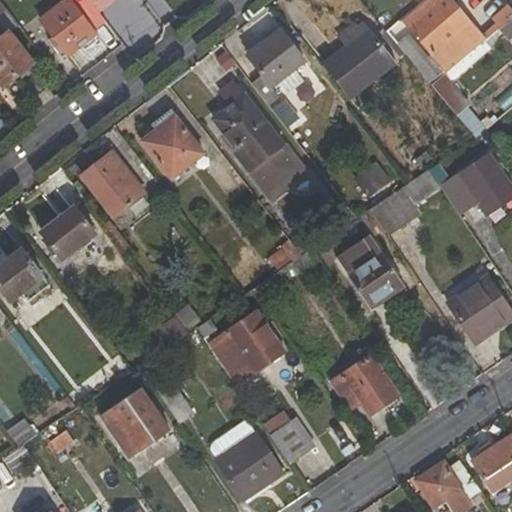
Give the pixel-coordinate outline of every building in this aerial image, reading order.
[(96,34),(93,30),(103,21),(86,0),(71,0),(69,2),(67,0),(63,0),(39,20),(51,37),(58,44),(67,56),(79,46),(92,37),(96,34)] [(448,0),(443,0),(410,28),(447,73),(483,42),(448,0)] [(352,25),(336,38),(344,49),(367,31),(361,24),(356,29),(352,25)] [(398,24),(386,35),(429,87),(441,78),(398,24)] [(247,57),(261,76),(249,85),(267,108),(278,98),(272,89),(277,84),(295,71),(304,64),(279,31),(247,57)] [(344,49),(320,67),(346,102),(394,66),(367,31),(344,49)] [(0,86),(1,88),(30,65),(7,35),(0,39),(0,86)] [(46,41),(52,49),(58,44),(51,37),(46,41)] [(83,52),(96,41),(92,37),(79,46),(83,52)] [(285,96),(303,82),(295,71),(277,84),(285,96)] [(429,87),(473,140),(479,136),(485,131),(441,78),(429,87)] [(271,202),(304,174),(231,82),(219,92),(229,107),(212,121),(223,135),(220,138),(271,202)] [(168,109),(151,121),(157,130),(159,133),(176,121),(168,109)] [(176,121),(159,133),(157,130),(140,142),(170,182),(203,155),(176,121)] [(80,178),(112,220),(143,195),(111,154),(80,178)] [(511,193),(488,158),(439,190),(457,215),(476,203),(485,216),(511,197),(511,193)] [(375,219),(383,230),(387,236),(418,215),(412,206),(438,188),(427,171),(408,184),(370,210),(375,219)] [(62,259),(92,235),(72,209),(43,233),(62,259)] [(370,210),(359,217),(366,227),(375,219),(370,210)] [(366,227),(373,238),(383,230),(375,219),(366,227)] [(311,246),(305,236),(290,245),(297,256),(311,246)] [(374,310),(372,308),(403,287),(369,238),(336,260),(372,312),(374,310)] [(295,276),(299,281),(322,266),(311,249),(299,257),(291,263),(273,275),(253,289),(260,300),(295,276)] [(281,249),(264,262),(273,275),(291,263),(281,249)] [(0,288),(10,302),(41,276),(21,250),(0,265),(0,288)] [(511,317),(487,278),(448,305),(471,340),(497,322),(500,328),(511,320),(511,317)] [(202,323),(187,305),(173,315),(187,333),(195,327),(202,323)] [(217,340),(236,369),(245,363),(258,354),(265,366),(284,353),(256,312),(217,340)] [(202,339),(216,330),(209,319),(202,323),(195,327),(202,339)] [(471,340),(474,345),(500,328),(497,322),(471,340)] [(245,363),(253,374),(265,366),(258,354),(245,363)] [(358,405),(368,417),(398,396),(370,356),(329,384),(347,412),(358,405)] [(194,415),(168,377),(152,389),(177,427),(194,415)] [(100,418),(123,452),(131,446),(149,434),(154,441),(169,431),(141,390),(100,418)] [(363,452),(340,418),(323,430),(346,464),(363,452)] [(294,420),(269,438),(288,467),(314,449),(294,420)] [(72,444),(56,421),(41,432),(56,455),(72,444)] [(268,485),(282,474),(246,421),(211,444),(210,452),(216,460),(214,463),(242,504),(245,502),(247,505),(270,488),(268,485)] [(33,437),(24,423),(7,436),(17,448),(21,445),(33,437)] [(485,480),(511,461),(511,433),(472,461),(485,480)] [(131,446),(137,454),(154,441),(149,434),(131,446)] [(21,445),(17,448),(0,459),(14,478),(34,464),(21,445)] [(470,500),(483,492),(462,461),(450,469),(470,500)] [(463,511),(473,505),(470,500),(450,469),(444,462),(416,480),(435,508),(447,500),(454,511),(463,511)]
